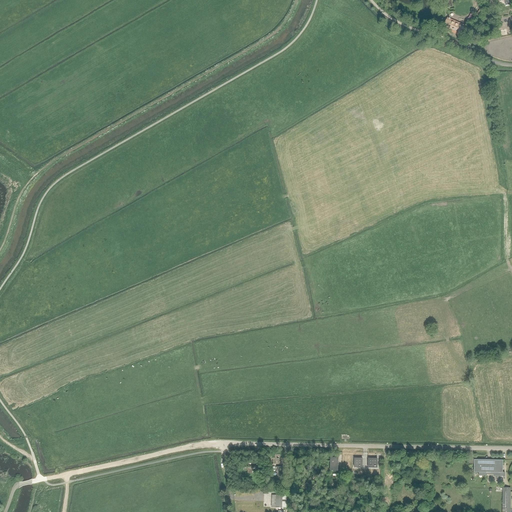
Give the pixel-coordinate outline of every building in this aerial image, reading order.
[(443,26),(448,28),(447,31),(461,37),(465,26),(447,18),(443,26)] [(362,468),(362,458),(354,458),(354,467),(362,468)] [(377,468),(377,459),(368,459),(368,468),(377,468)] [(474,460),(474,472),(478,472),(493,472),(494,472),(493,474),(493,476),(499,476),(499,473),(502,473),(502,472),(502,460),(474,460)] [(272,495),(271,507),(286,507),(286,495),(272,495)]
